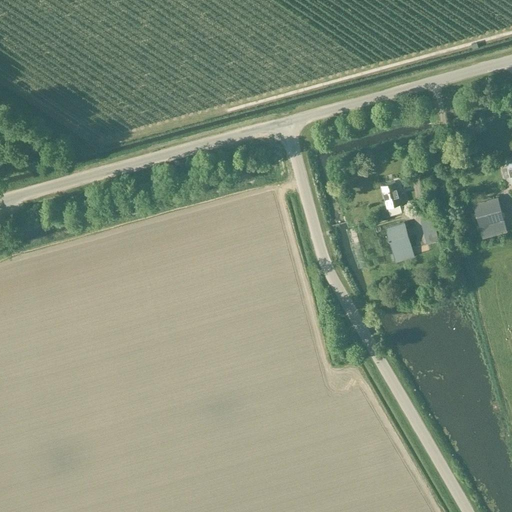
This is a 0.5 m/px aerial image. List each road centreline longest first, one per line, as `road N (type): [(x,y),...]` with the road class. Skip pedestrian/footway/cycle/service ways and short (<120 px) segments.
road 1 (unclassified): [(467,511),(326,270),(286,123)]
road 2 (unclassified): [(0,201),(286,123)]
road 3 (unclassified): [(286,123),(511,61)]
